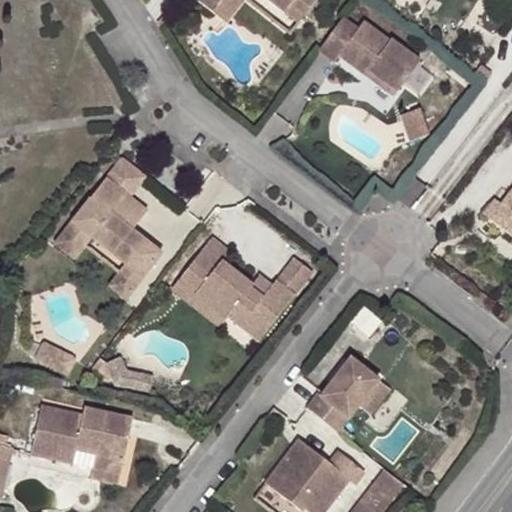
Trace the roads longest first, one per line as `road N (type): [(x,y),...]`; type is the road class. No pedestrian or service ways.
road 1 (residential): [(373,243),(179,94),(129,31),(116,0)]
road 2 (residential): [(167,511),(373,243)]
road 3 (residential): [(511,346),(373,243)]
